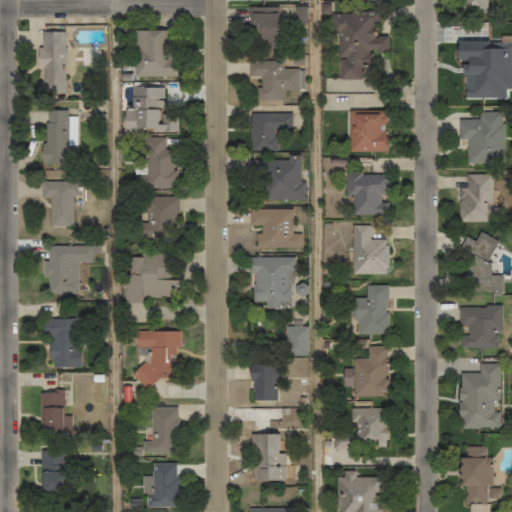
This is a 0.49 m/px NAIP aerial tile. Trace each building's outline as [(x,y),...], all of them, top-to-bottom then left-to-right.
[(248,7),(248,42),(278,42),(278,7),(248,7)] [(368,79),(369,50),(385,50),(385,35),(377,35),(377,10),(332,10),(331,36),(337,37),(336,78),(368,79)] [(132,31),(132,77),(177,76),(177,60),(164,60),(164,30),(132,31)] [(63,32),(37,32),(37,92),(63,92),(63,32)] [(247,60),(247,78),(255,78),(255,100),(283,99),(283,90),(297,90),(297,69),(281,69),(281,60),(247,60)] [(176,131),(176,109),(167,109),(167,87),(139,87),(139,109),(122,109),(122,131),(176,131)] [(67,131),(67,110),(42,110),(42,164),(75,164),(75,131),(67,131)] [(346,111),(347,152),(384,151),(383,111),(346,111)] [(248,113),(248,150),(286,150),(286,113),(248,113)] [(465,164),(502,164),(502,114),(457,113),(457,141),(465,141),(465,164)] [(141,156),(134,155),(133,187),(173,188),(174,139),(142,138),(141,156)] [(247,158),(247,181),(259,181),(259,200),(304,200),(304,181),(298,181),(298,158),(247,158)] [(352,196),(351,216),(385,216),(386,174),(344,173),(344,196),(352,196)] [(458,222),(492,222),(491,175),(457,175),(458,222)] [(43,224),(72,224),(72,181),(43,181),(43,224)] [(136,196),(136,238),(176,239),(176,196),(136,196)] [(249,226),(254,226),(254,247),(300,248),(300,234),(291,234),(291,209),(249,209),(249,226)] [(386,239),(369,239),(369,226),(350,226),(350,274),(386,274),(386,239)] [(500,291),(500,276),(491,276),(488,274),(488,258),(495,242),(495,239),(478,232),(474,241),(464,237),(460,247),(462,290),(500,291)] [(76,262),(90,262),(90,246),(44,246),(44,294),(76,294),(76,262)] [(121,274),(121,302),(179,302),(179,279),(171,280),(171,253),(126,253),(126,274),(121,274)] [(290,258),(250,258),(250,305),(279,305),(279,302),(290,302),(290,258)] [(386,285),(364,285),(364,298),(352,298),(352,334),(386,334),(386,285)] [(501,348),(500,306),(459,306),(459,348),(501,348)] [(49,368),(77,367),(76,318),(41,319),(42,336),(48,336),(49,368)] [(286,355),(306,355),(306,326),(286,326),(286,355)] [(134,348),(146,348),(146,366),(133,366),(133,385),(154,385),(155,376),(176,376),(177,331),(134,330),(134,348)] [(350,358),(350,395),(387,395),(387,345),(366,345),(366,358),(350,358)] [(249,364),(249,400),(281,400),(281,364),(249,364)] [(478,372),(457,372),(456,428),(497,429),(498,364),(478,364),(478,372)] [(61,431),(61,390),(39,390),(39,431),(61,431)] [(384,405),(350,404),(348,442),(383,444),(384,405)] [(149,407),(149,440),(141,440),(141,453),(177,453),(177,407),(149,407)] [(285,453),(279,453),(280,434),(251,434),(251,481),(285,481),(285,453)] [(491,488),(489,445),(456,447),(458,488),(463,487),(464,503),(500,501),(499,487),(491,488)] [(39,493),(62,493),(62,450),(39,450),(39,493)] [(142,476),(142,507),(176,507),(176,463),(150,463),(150,476),(142,476)] [(335,473),(334,511),(383,511),(384,477),(355,477),(355,473),(335,473)]
